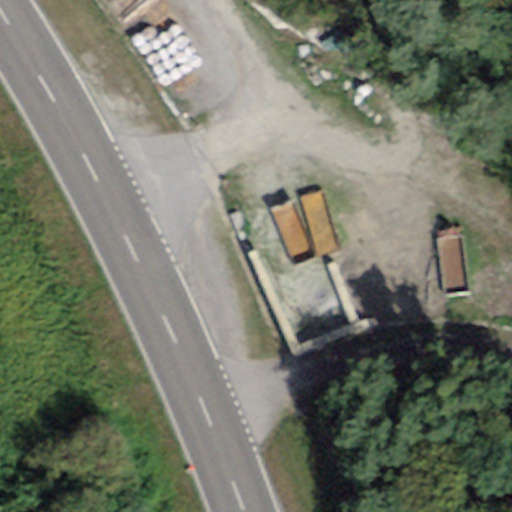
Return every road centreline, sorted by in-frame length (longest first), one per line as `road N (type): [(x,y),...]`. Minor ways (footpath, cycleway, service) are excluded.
road 1 (primary): [(241,511),(112,208),(0,19)]
road 2 (track): [(215,148),(296,207),(511,278)]
